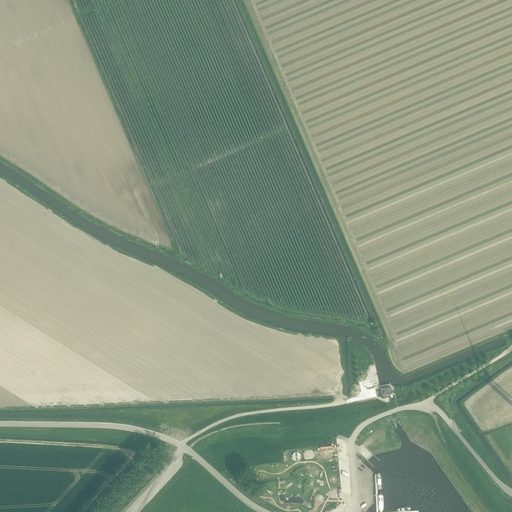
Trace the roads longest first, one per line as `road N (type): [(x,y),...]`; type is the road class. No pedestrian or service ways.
road 1 (unclassified): [(0,423),(106,424),(178,443)]
road 2 (unclassified): [(178,443),(241,414),(347,402)]
road 3 (unclassified): [(346,511),(354,501),(355,433),(381,415),(426,406)]
